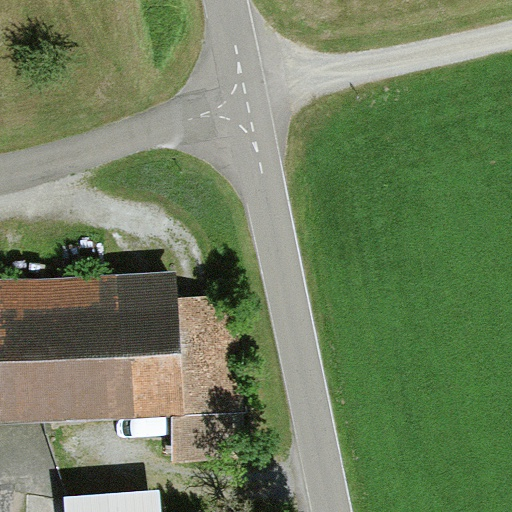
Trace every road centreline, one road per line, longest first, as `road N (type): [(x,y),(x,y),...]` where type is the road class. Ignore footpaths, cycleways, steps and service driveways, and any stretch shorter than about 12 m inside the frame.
road 1 (unclassified): [(334,511),(246,103)]
road 2 (track): [(246,103),(511,38)]
road 3 (residential): [(246,103),(0,171)]
